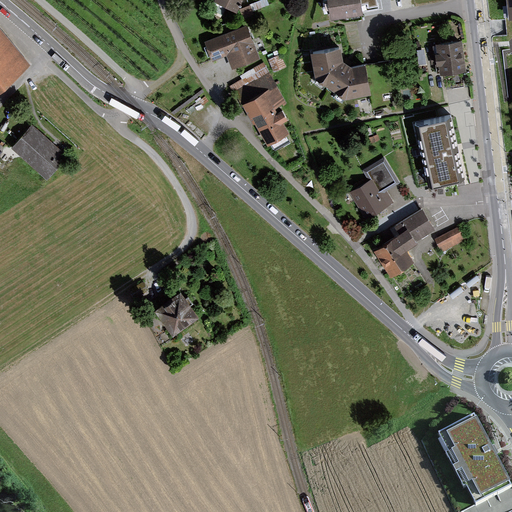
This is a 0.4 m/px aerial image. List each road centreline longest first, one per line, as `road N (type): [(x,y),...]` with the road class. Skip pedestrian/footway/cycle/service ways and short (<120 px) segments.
road 1 (primary): [(0,1),(90,83),(196,147),(414,339)]
road 2 (track): [(0,368),(181,250),(191,215),(160,160),(0,20)]
road 3 (residential): [(159,0),(206,81),(385,283),(414,339)]
road 4 (secondary): [(473,0),(506,269),(505,351)]
road 5 (track): [(39,0),(128,77),(139,109)]
